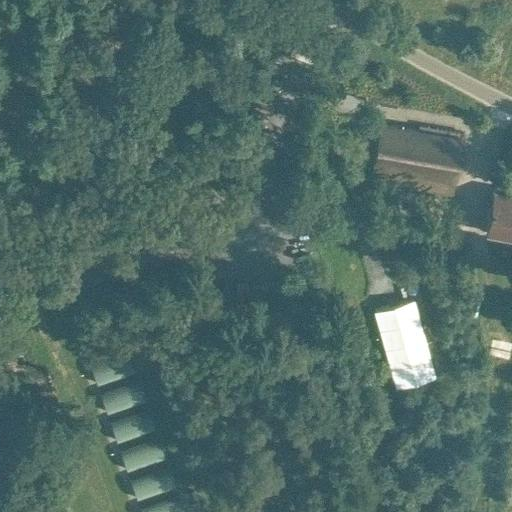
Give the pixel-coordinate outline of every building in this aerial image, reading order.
[(453,193),(460,152),(464,132),(420,125),(419,129),(380,122),(370,178),(390,182),(453,193)] [(490,210),(486,233),(511,237),(511,193),(494,190),(490,210)] [(90,363),(97,382),(136,369),(129,349),(90,363)] [(100,391),(107,411),(146,398),(139,378),(100,391)] [(110,420),(117,439),(156,426),(149,407),(110,420)] [(120,449),(127,468),(165,455),(159,435),(120,449)] [(130,478),(137,497),(176,483),(169,464),(130,478)] [(140,506),(142,511),(185,511),(179,493),(140,506)]
